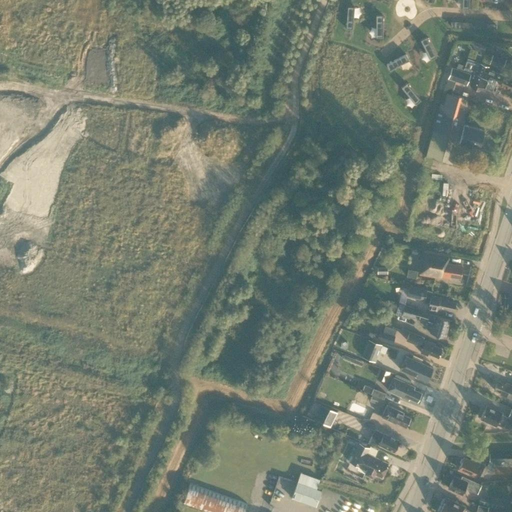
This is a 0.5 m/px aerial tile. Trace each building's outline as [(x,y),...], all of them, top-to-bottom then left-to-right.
[(348,6),(346,28),(353,29),(354,7),(348,6)] [(426,37),(420,40),(430,59),(436,56),(426,37)] [(473,41),(471,47),(478,49),(480,43),(473,41)] [(374,68),(383,61),(376,52),(367,59),(374,68)] [(406,54),(386,64),(389,70),(409,60),(406,54)] [(494,61),(493,65),(503,68),(506,59),(493,54),(491,60),(494,61)] [(497,84),(497,83),(499,84),(503,74),(487,68),(488,66),(481,64),(481,62),(469,58),(464,70),(470,72),(470,74),(497,84)] [(465,86),(470,74),(451,67),(447,80),(465,86)] [(479,90),(493,95),(497,84),(470,74),(465,86),(465,87),(471,89),(478,92),(479,90)] [(406,83),(401,87),(415,104),(420,100),(406,83)] [(433,130),(447,135),(450,123),(453,113),(439,108),(433,130)] [(459,143),(478,148),(483,129),(464,124),(459,143)] [(441,161),(448,135),(447,135),(433,130),(425,157),(441,161)] [(449,276),(459,277),(462,265),(446,262),(448,254),(423,250),(419,274),(440,277),(440,276),(448,277),(449,276)] [(431,295),(432,291),(409,285),(406,296),(429,302),(428,307),(442,310),(443,309),(453,311),(455,302),(447,300),(447,298),(431,295)] [(451,320),(435,315),(436,314),(405,304),(401,315),(409,317),(409,316),(433,323),(430,333),(445,337),(451,320)] [(392,344),(395,335),(380,330),(377,338),(392,344)] [(406,340),(422,347),(420,352),(427,355),(428,354),(438,358),(441,349),(434,346),(435,344),(425,340),(425,341),(422,340),(423,337),(410,332),(406,340)] [(382,344),(368,339),(361,356),(375,361),(382,344)] [(363,362),(344,354),(342,358),(361,366),(363,362)] [(400,369),(426,381),(432,368),(406,356),(400,369)] [(388,370),(381,367),(377,377),(384,380),(388,370)] [(407,396),(417,401),(421,392),(413,389),(414,387),(394,377),(387,390),(406,399),(407,396)] [(511,385),(505,382),(504,384),(497,380),(493,389),(503,393),(503,394),(511,398),(511,385)] [(386,393),(375,388),(372,393),(384,398),(386,393)] [(370,400),(376,403),(379,397),(372,394),(370,400)] [(337,411),(321,403),(314,418),(330,426),(337,411)] [(397,421),(406,426),(410,418),(402,414),(403,412),(387,405),(381,416),(396,423),(397,421)] [(511,428),(511,427),(511,419),(507,417),(501,414),(501,413),(486,405),(480,418),(495,426),(496,424),(502,427),(511,428)] [(379,444),(393,451),(399,440),(374,428),(368,442),(377,447),(379,444)] [(374,473),(382,477),(389,463),(367,452),(368,449),(358,444),(350,462),(366,470),(364,472),(373,476),(374,473)] [(486,468),(491,470),(494,463),(500,465),(502,461),(511,460),(511,451),(510,451),(510,453),(490,453),(489,461),(486,468)] [(481,463),(480,465),(463,457),(458,469),(472,476),(474,472),(482,476),(487,465),(481,463)] [(301,472),(298,482),(292,498),(316,506),(322,491),(316,488),(319,478),(301,472)] [(481,484),(461,475),(460,479),(453,476),(448,487),(462,494),(464,488),(476,494),(481,484)] [(183,503),(207,511),(243,511),(247,502),(190,482),(183,503)] [(455,511),(471,511),(464,508),(465,507),(445,497),(444,499),(443,499),(440,504),(455,511)] [(488,505),(510,511),(511,504),(490,498),(488,505)]
